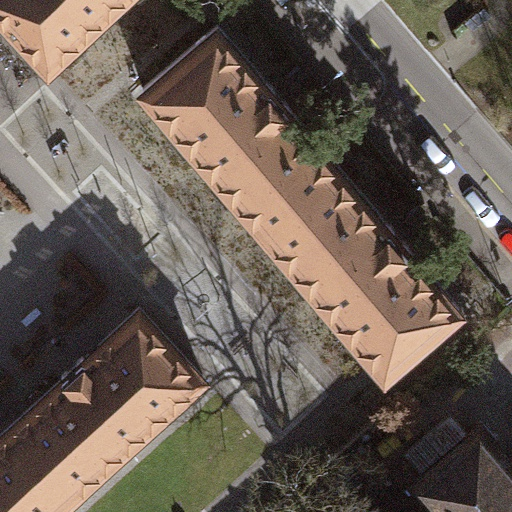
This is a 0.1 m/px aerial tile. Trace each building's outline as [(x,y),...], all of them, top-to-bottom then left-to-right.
[(0,0),(0,20),(42,65),(111,0),(0,0)] [(257,235),(262,230),(341,162),(218,21),(140,89),(235,197),(186,240),(253,315),(294,278),(257,235)] [(262,230),(384,372),(464,303),(341,162),(262,230)] [(78,494),(209,372),(141,299),(10,421),(78,494)] [(437,501),(446,511),(511,511),(511,452),(483,419),(416,475),(437,501)] [(0,511),(58,511),(78,494),(10,421),(0,430),(0,511)] [(424,511),(446,511),(437,501),(424,511)]
